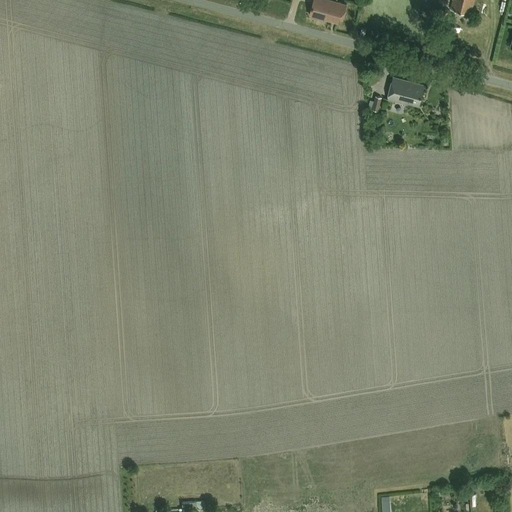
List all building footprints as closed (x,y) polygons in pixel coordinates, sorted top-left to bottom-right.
[(343,17),(346,4),(330,0),(312,0),(309,15),(337,23),(339,16),(343,17)] [(451,0),(449,10),(464,14),(465,10),(471,11),(473,0),(451,0)] [(418,105),(423,86),(393,79),(388,96),(407,101),(407,103),(413,105),(414,104),(418,105)] [(375,96),(372,109),(378,111),(382,98),(375,96)] [(382,511),(390,511),(389,497),(381,497),(382,511)]
